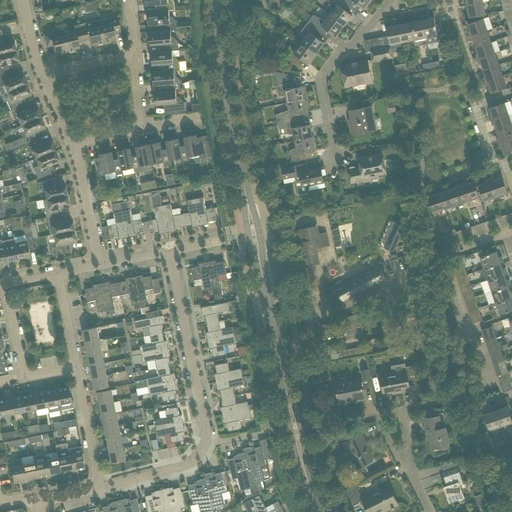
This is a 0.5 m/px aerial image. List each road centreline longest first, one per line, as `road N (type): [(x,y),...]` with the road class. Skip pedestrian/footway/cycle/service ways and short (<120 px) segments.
road 1 (tertiary): [(248,209),(217,0)]
road 2 (residential): [(203,443),(206,424),(168,251)]
road 3 (residential): [(335,154),(320,82),(390,0)]
road 4 (tertiary): [(285,387),(257,254)]
road 5 (residential): [(99,264),(70,142)]
road 6 (residential): [(100,487),(74,366)]
